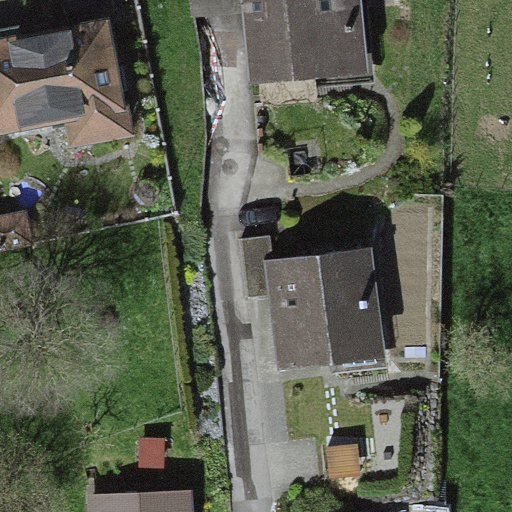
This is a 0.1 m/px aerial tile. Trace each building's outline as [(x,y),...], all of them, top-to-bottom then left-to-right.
[(189,0),(190,6),(246,0),(251,0),(260,78),(362,68),(354,0),(189,0)] [(104,25),(0,46),(0,128),(70,113),(75,139),(125,128),(104,25)] [(26,213),(0,218),(0,247),(32,240),(26,213)] [(271,235),(240,239),(248,298),(278,294),(287,365),(376,353),(363,252),(275,263),(271,235)] [(188,511),(188,495),(97,497),(97,511),(188,511)]
